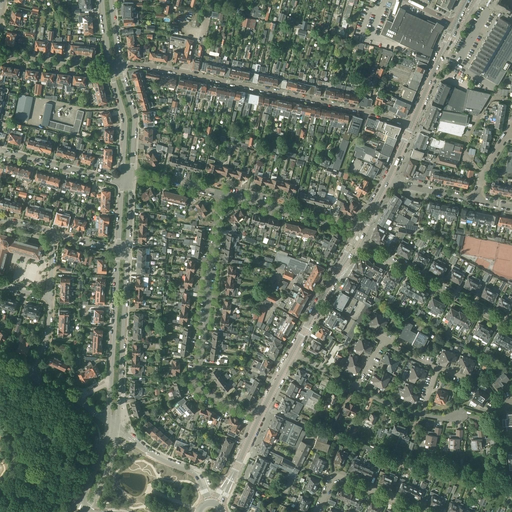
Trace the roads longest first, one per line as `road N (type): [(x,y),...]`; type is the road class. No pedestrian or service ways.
road 1 (residential): [(119,66),(188,73),(411,125)]
road 2 (residential): [(260,415),(200,387),(196,369),(221,193)]
road 3 (residential): [(116,430),(126,250)]
road 4 (residential): [(511,326),(355,241)]
road 5 (residential): [(360,232),(221,193)]
road 6 (residential): [(425,511),(339,475),(316,511)]
road 7 (residential): [(117,249),(111,378)]
road 8 (tertiary): [(292,352),(355,241)]
road 9 (residential): [(122,183),(0,150)]
road 10 (unclassified): [(210,502),(193,471),(116,430)]
